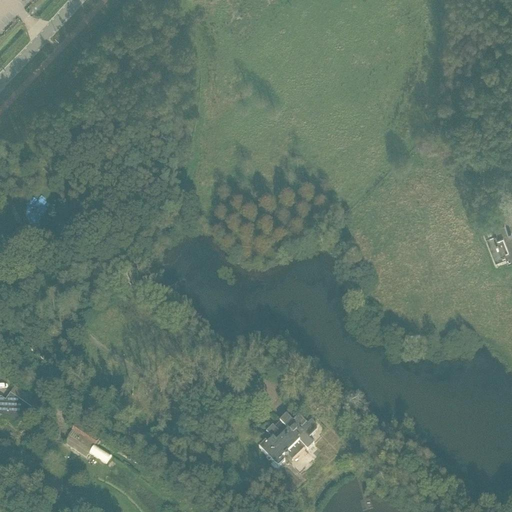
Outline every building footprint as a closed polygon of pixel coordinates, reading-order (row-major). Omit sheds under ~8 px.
[(511,213),(510,210),(511,209),(511,201),(501,206),(504,212),(494,216),(498,225),(483,230),(495,262),(507,258),(508,261),(511,259),(511,213)] [(0,404),(0,418),(1,417),(15,427),(24,415),(31,419),(36,412),(10,394),(6,401),(4,400),(0,405),(0,404)] [(299,417),(293,423),(286,417),(275,428),(273,427),(267,433),(268,434),(262,440),(266,443),(259,450),(268,459),(278,469),(285,463),(282,460),(285,457),(286,457),(287,458),(288,458),(288,457),(292,461),(306,449),(308,450),(314,444),(310,439),(317,432),(317,428),(312,423),(308,426),(299,417)] [(95,446),(99,439),(76,424),(72,431),(68,437),(69,437),(64,444),(86,459),(95,446)] [(105,461),(109,454),(95,446),(91,453),(105,461)] [(46,499),(56,482),(49,478),(38,495),(46,499)]
